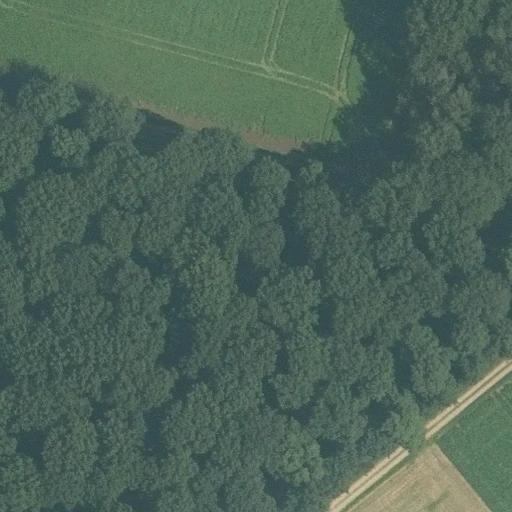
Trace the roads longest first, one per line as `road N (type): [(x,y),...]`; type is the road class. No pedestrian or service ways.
road 1 (track): [(511,222),(0,87)]
road 2 (track): [(511,345),(309,511)]
